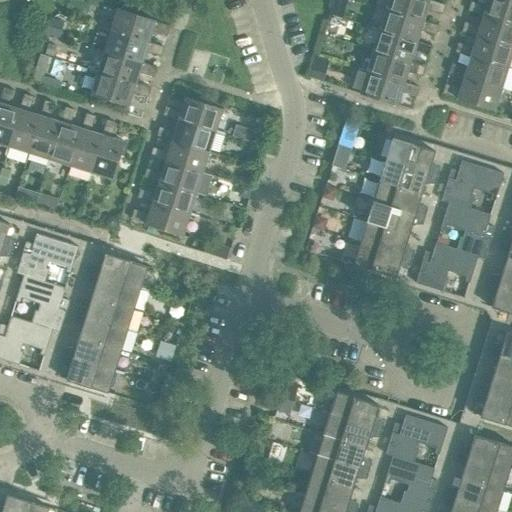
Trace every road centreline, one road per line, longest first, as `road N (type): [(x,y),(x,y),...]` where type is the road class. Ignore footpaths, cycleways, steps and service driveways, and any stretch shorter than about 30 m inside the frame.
road 1 (residential): [(39,437),(187,487),(244,297)]
road 2 (residential): [(39,413),(96,234),(24,211),(0,291)]
road 3 (residential): [(244,297),(291,141),(292,109),(262,0)]
road 4 (residential): [(511,157),(451,138),(404,292),(407,319)]
road 5 (residential): [(394,333),(244,297)]
road 6 (residential): [(354,511),(397,376)]
road 7 (residential): [(462,327),(478,303),(511,198)]
road 8 (residential): [(451,387),(462,419),(433,511)]
